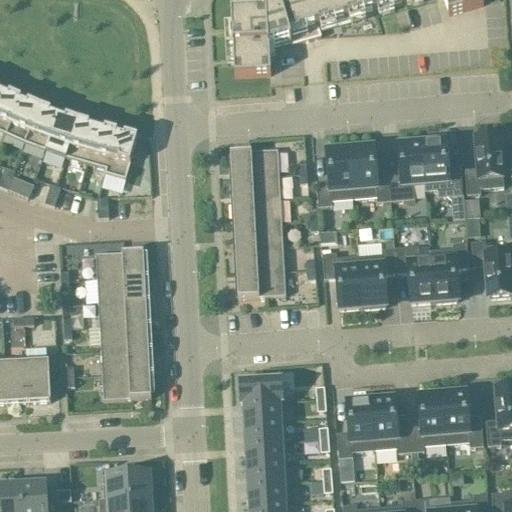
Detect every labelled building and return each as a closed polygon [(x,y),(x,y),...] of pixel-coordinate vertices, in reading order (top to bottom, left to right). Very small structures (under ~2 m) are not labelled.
[(271,78),(269,50),(289,44),(291,49),(321,41),(318,31),(424,0),(443,0),(449,18),(483,8),(481,0),(274,0),(263,3),(264,16),(231,18),(234,80),(271,78)] [(3,95),(0,100),(0,136),(6,138),(21,103),(3,95)] [(39,111),(21,103),(6,138),(25,147),(39,111)] [(39,111),(25,147),(46,155),(59,118),(39,111)] [(78,125),(59,118),(46,155),(66,162),(78,125)] [(98,131),(78,125),(66,162),(87,168),(98,131)] [(98,131),(87,168),(106,173),(117,136),(98,131)] [(106,173),(104,178),(126,184),(138,142),(117,136),(106,173)] [(501,154),(500,140),(498,141),(498,140),(477,141),(477,142),(475,142),(478,173),(465,174),(467,200),(481,198),(480,193),(504,191),(502,169),(503,169),(501,154)] [(423,147),(420,147),(424,188),(425,195),(438,194),(438,202),(462,200),(460,175),(448,176),(445,145),(443,145),(443,144),(423,146),(423,147)] [(401,180),(387,181),(389,206),(415,204),(413,189),(424,188),(420,147),(398,149),(401,180)] [(351,152),(349,153),(353,204),(377,202),(378,207),(389,206),(387,181),(376,181),(374,151),(371,151),(371,150),(351,152)] [(353,204),(349,153),(326,154),(329,185),(316,186),(318,212),(332,211),(332,206),(353,204)] [(278,154),(230,157),(231,182),(279,179),(278,154)] [(307,178),(306,168),(298,168),(299,178),(307,178)] [(11,185),(15,175),(6,171),(2,180),(11,185)] [(308,188),(307,178),(299,178),(300,188),(308,188)] [(279,179),(231,182),(233,206),(280,203),(279,179)] [(11,185),(2,180),(0,184),(0,190),(7,194),(11,185)] [(58,201),(61,191),(50,188),(48,198),(58,201)] [(58,201),(48,198),(45,208),(55,211),(58,201)] [(108,212),(108,202),(97,202),(98,212),(108,212)] [(280,203),(233,206),(234,230),(282,227),(280,203)] [(98,212),(98,223),(109,222),(108,212),(98,212)] [(318,225),(317,215),(309,216),(310,226),(318,225)] [(466,225),(468,238),(480,237),(479,223),(466,225)] [(319,235),(318,225),(310,226),(311,236),(319,235)] [(282,227),(234,230),(235,254),(283,251),(282,227)] [(385,244),(386,254),(393,253),(394,253),(393,243),(385,244)] [(485,246),(471,247),(473,272),(486,271),(488,302),(490,302),(491,303),(511,301),(511,300),(511,299),(511,291),(511,287),(511,286),(511,282),(511,272),(510,272),(509,249),(485,251),(485,246)] [(431,265),(430,265),(433,306),(436,306),(436,307),(456,305),(458,304),(456,273),(468,272),(466,247),(453,248),(454,253),(430,255),(431,265)] [(283,251),(235,254),(237,278),(284,275),(283,251)] [(393,253),(395,278),(409,277),(411,308),(433,306),(430,265),(419,266),(418,251),(393,253)] [(381,259),(357,261),(362,312),(364,312),(364,313),(385,311),(385,310),(387,310),(384,279),(395,278),(393,253),(381,254),(381,259)] [(143,256),(96,259),(97,284),(145,281),(143,256)] [(340,314),(362,312),(357,261),(336,263),(335,258),(322,259),(324,284),(337,283),(340,314)] [(315,273),(314,263),(306,264),(307,274),(315,273)] [(316,283),(315,273),(307,274),(308,284),(316,283)] [(69,285),(69,275),(61,276),(61,286),(69,285)] [(284,275),(237,278),(238,303),(285,300),(284,275)] [(145,281),(97,284),(99,308),(146,305),(145,281)] [(70,295),(69,285),(61,286),(62,296),(70,295)] [(146,305),(99,308),(100,331),(147,329),(146,305)] [(24,330),(24,321),(14,322),(14,330),(24,330)] [(34,329),(34,321),(24,321),(24,330),(34,329)] [(72,333),(71,323),(63,323),(64,333),(72,333)] [(147,329),(100,332),(101,356),(149,353),(147,329)] [(72,343),(72,333),(64,333),(64,343),(72,343)] [(149,353),(101,356),(102,379),(150,377),(149,353)] [(49,365),(27,366),(29,406),(51,405),(49,365)] [(27,366),(5,367),(7,407),(29,406),(27,366)] [(74,381),(74,371),(66,371),(66,381),(74,381)] [(150,377),(102,379),(104,404),(151,402),(150,377)] [(75,391),(74,381),(66,381),(67,391),(75,391)] [(244,408),(244,407),(280,406),(280,407),(282,406),(281,383),(240,385),(241,409),(244,408)] [(317,404),(325,403),(324,391),(316,392),(317,404)] [(498,424),(486,425),(488,451),(501,450),(501,445),(511,443),(511,391),(498,393),(496,394),(498,424)] [(444,398),(441,398),(445,449),(469,447),(470,452),(483,451),(481,426),(468,427),(466,396),(464,396),(443,397),(444,398)] [(407,432),(409,457),(424,456),(424,451),(445,449),(441,398),(419,400),(421,431),(407,432)] [(369,404),(373,455),(397,453),(397,458),(409,457),(407,432),(397,433),(394,402),(392,402),(392,401),(372,403),(372,404),(369,404)] [(318,416),(326,415),(325,403),(317,404),(318,416)] [(373,455),(369,404),(347,406),(350,437),(336,438),(338,463),(351,462),(351,457),(373,455)] [(280,406),(244,407),(244,408),(245,428),(281,426),(280,407),(280,406)] [(281,426),(245,428),(246,448),(282,446),(281,426)] [(320,444),(329,444),(328,432),(319,432),(320,444)] [(321,456),(330,456),(329,444),(320,444),(321,456)] [(282,446),(246,448),(247,469),(283,467),(282,446)] [(283,467),(247,469),(248,489),(284,487),(283,467)] [(324,485),(332,484),(331,472),(323,473),(324,485)] [(150,502),(150,492),(152,492),(151,481),(149,481),(149,478),(102,481),(103,503),(103,504),(150,502)] [(325,497),(333,496),(332,484),(324,485),(325,497)] [(22,511),(45,511),(44,488),(41,488),(41,486),(30,487),(30,489),(21,489),(22,511)] [(0,511),(22,511),(21,489),(12,490),(11,487),(0,487),(0,511)] [(284,487),(248,489),(249,509),(285,507),(284,487)] [(71,506),(71,494),(57,495),(58,507),(71,506)] [(511,511),(511,494),(491,496),(492,511),(511,511)] [(487,511),(486,496),(473,498),(474,504),(450,506),(450,511),(487,511)] [(428,511),(428,501),(414,502),(415,511),(428,511)] [(103,504),(103,503),(99,504),(99,511),(153,511),(151,511),(150,502),(103,504)] [(415,511),(414,502),(401,503),(402,510),(379,511),(415,511)]
